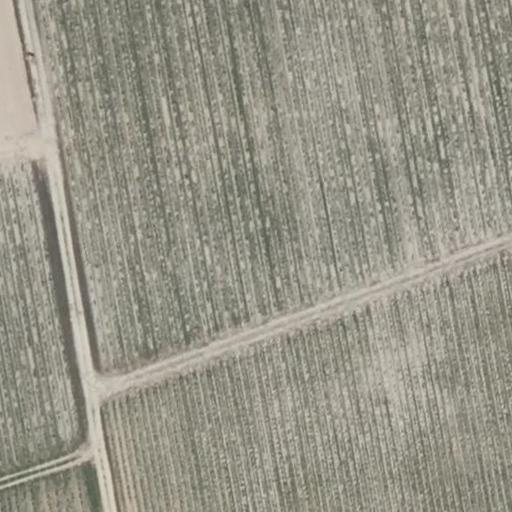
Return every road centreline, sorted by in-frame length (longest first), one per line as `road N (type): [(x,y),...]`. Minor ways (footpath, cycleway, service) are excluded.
road 1 (track): [(511,302),(0,483)]
road 2 (track): [(22,0),(113,511)]
